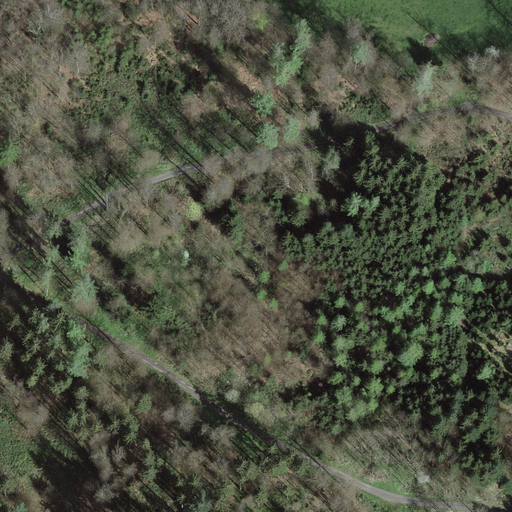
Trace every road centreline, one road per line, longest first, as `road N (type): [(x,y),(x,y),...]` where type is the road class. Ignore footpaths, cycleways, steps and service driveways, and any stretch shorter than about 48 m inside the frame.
road 1 (track): [(0,281),(375,498),(503,511)]
road 2 (track): [(511,120),(455,111),(170,170),(0,258)]
